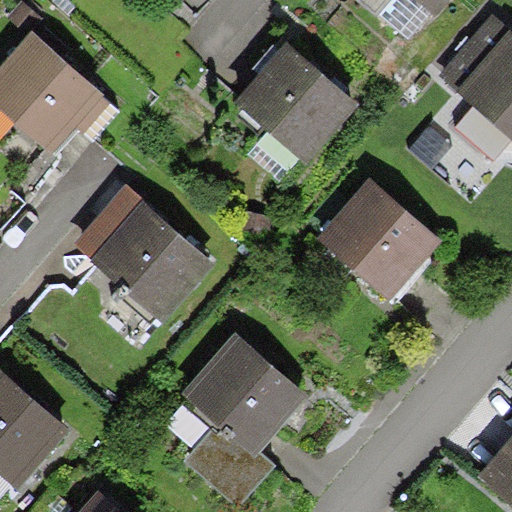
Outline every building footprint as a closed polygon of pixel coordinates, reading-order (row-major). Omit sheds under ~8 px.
[(440,0),(361,0),(404,39),(440,0)] [(511,38),(503,31),(445,98),(511,154),(511,38)] [(100,98),(28,37),(0,69),(0,128),(43,165),(100,98)] [(265,46),(212,105),(287,171),(340,113),(265,46)] [(306,242),(385,306),(435,244),(357,180),(306,242)] [(215,259),(144,194),(77,266),(149,331),(215,259)] [(298,388),(226,325),(170,388),(211,423),(179,460),(233,508),(274,461),(251,441),(298,388)] [(0,379),(0,483),(10,492),(61,431),(0,379)] [(511,511),(511,414),(461,476),(506,511),(511,511)] [(116,511),(91,490),(71,511),(116,511)]
